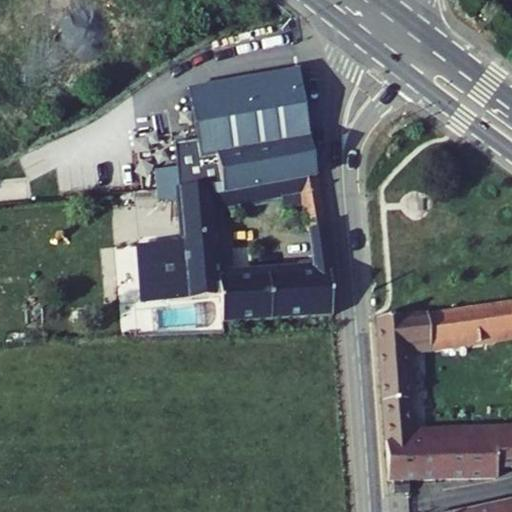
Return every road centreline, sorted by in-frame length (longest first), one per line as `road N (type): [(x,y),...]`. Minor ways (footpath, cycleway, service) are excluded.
road 1 (residential): [(342,172),(369,511)]
road 2 (residential): [(361,39),(340,85),(342,172)]
road 3 (primary): [(412,77),(511,152)]
road 4 (residential): [(342,172),(364,121),(412,77)]
